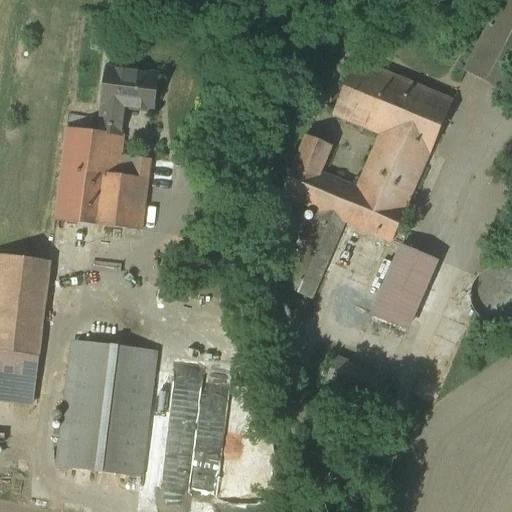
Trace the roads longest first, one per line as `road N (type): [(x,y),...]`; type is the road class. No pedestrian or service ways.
road 1 (track): [(381,464),(269,415),(250,395),(239,358)]
road 2 (track): [(372,511),(407,372)]
